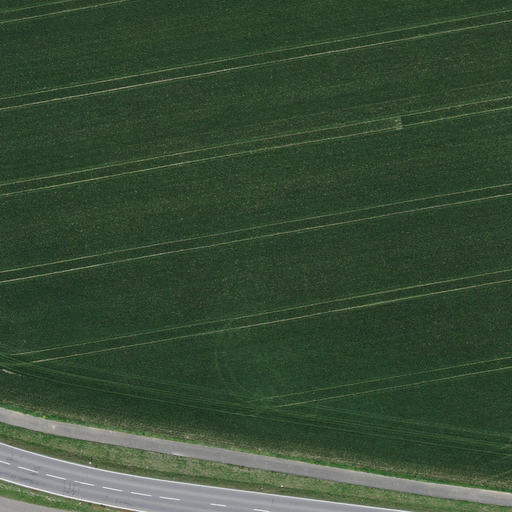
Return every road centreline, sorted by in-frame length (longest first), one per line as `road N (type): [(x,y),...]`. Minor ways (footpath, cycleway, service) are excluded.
road 1 (track): [(0,415),(48,431),(511,498)]
road 2 (secondary): [(276,511),(103,487),(0,460)]
